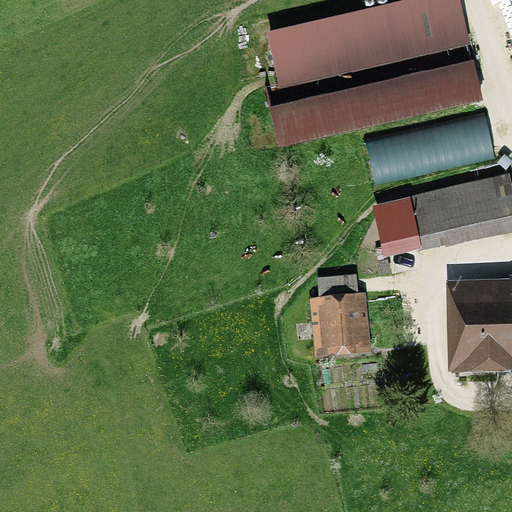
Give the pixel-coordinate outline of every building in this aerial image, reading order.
[(460,0),(421,0),(267,35),(279,91),(471,47),(460,0)] [(484,105),(474,63),(270,110),(279,152),(484,105)] [(495,158),(485,113),(365,139),(376,185),(495,158)] [(497,166),(507,172),(511,164),(511,161),(504,156),(497,166)] [(446,249),(511,235),(511,188),(509,177),(405,199),(406,202),(373,209),(384,261),(446,247),(446,249)] [(310,300),(315,360),(371,355),(366,295),(359,295),(358,276),(318,280),(319,299),(310,300)] [(511,277),(510,278),(510,283),(447,283),(448,377),(511,375),(511,277)]
